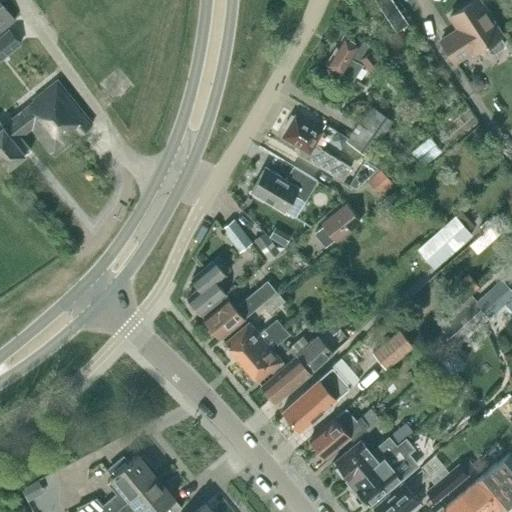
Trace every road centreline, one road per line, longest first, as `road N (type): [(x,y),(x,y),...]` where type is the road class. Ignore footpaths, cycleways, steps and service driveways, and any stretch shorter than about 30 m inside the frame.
road 1 (tertiary): [(102,301),(150,240),(196,154),(220,77),(231,0)]
road 2 (tertiary): [(207,0),(174,149),(137,219),(86,286)]
road 3 (tertiary): [(305,511),(129,328)]
road 4 (tertiary): [(0,383),(102,301)]
